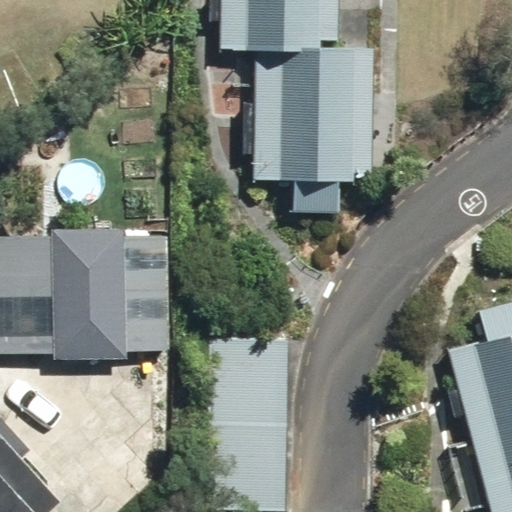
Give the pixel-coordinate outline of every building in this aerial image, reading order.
[(338,0),(224,0),(223,44),(252,45),(250,180),(374,182),(376,47),(338,46),(338,0)] [(0,352),(129,356),(129,348),(165,349),(167,233),(128,232),(128,227),(55,225),(54,237),(0,235),(0,352)] [(511,511),(511,300),(483,308),(492,341),(454,350),(495,511),(511,511)] [(194,506),(287,507),(289,334),(195,334),(194,506)] [(0,511),(52,511),(68,497),(5,432),(0,436),(0,511)]
